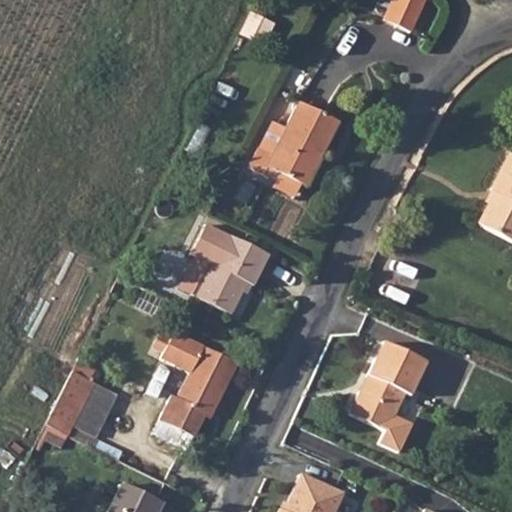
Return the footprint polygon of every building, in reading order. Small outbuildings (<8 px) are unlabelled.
[(422,0),(389,0),(382,16),(408,28),(422,0)] [(267,167),(300,185),(314,155),(320,158),(338,124),(298,103),(284,129),(271,122),(248,168),(262,175),(267,167)] [(320,158),(314,155),(300,185),(305,188),(320,158)] [(501,205),(497,202),(485,223),(511,237),(511,158),(496,187),(507,193),(501,205)] [(273,254),(211,223),(196,252),(199,253),(182,287),(234,313),(251,279),(259,283),(273,254)] [(194,439),(205,416),(208,409),(214,411),(236,364),(174,333),(161,358),(190,373),(177,400),(171,398),(160,422),(194,439)] [(426,357),(384,337),(349,409),(385,427),(378,439),(398,449),(412,420),(394,412),(405,389),(410,391),(426,357)] [(96,367),(78,358),(71,371),(89,380),(96,367)] [(44,425),(66,436),(93,382),(89,380),(71,371),(44,425)] [(205,416),(210,418),(214,411),(208,409),(205,416)] [(194,439),(160,422),(153,437),(187,453),(194,439)] [(331,511),(343,488),(300,468),(284,505),(280,503),(275,511),(331,511)] [(153,511),(158,504),(119,484),(104,511),(153,511)]
